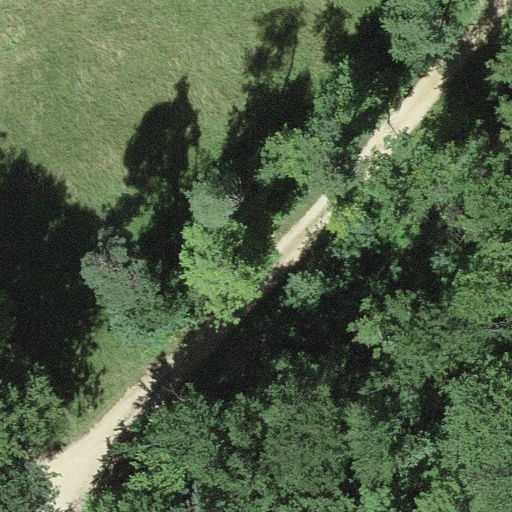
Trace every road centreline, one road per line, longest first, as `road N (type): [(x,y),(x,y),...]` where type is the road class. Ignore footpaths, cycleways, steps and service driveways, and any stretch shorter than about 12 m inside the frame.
road 1 (track): [(68,511),(460,62),(503,0)]
road 2 (track): [(0,131),(30,211),(74,452),(73,505)]
